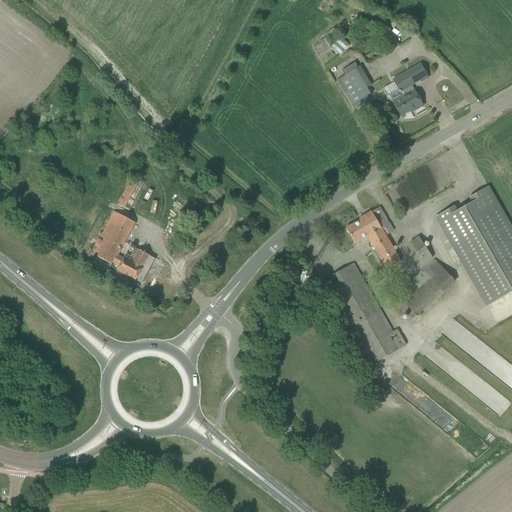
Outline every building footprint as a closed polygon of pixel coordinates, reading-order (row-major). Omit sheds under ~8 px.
[(333,28),(327,33),(330,37),(336,32),(333,28)] [(360,34),(351,42),(355,47),(364,39),(360,34)] [(368,36),(364,40),(368,45),(373,40),(368,36)] [(335,40),(328,48),(336,56),(344,47),(335,40)] [(352,65),(342,71),(345,76),(355,70),(352,65)] [(398,90),(400,93),(410,87),(420,81),(421,83),(429,78),(421,65),(393,81),(398,90)] [(345,76),(340,79),(350,95),(346,97),(351,106),(354,110),(371,100),(368,96),(373,93),(358,69),(355,70),(345,76)] [(398,90),(388,95),(392,102),(401,117),(414,109),(415,111),(424,106),(415,92),(413,93),(410,87),(400,93),(398,90)] [(73,118),(87,112),(81,96),(67,101),(73,118)] [(371,116),(366,118),(370,126),(375,124),(371,116)] [(130,211),(144,185),(132,178),(117,204),(130,211)] [(30,196),(39,206),(53,193),(43,183),(30,196)] [(488,307),(511,292),(511,229),(488,187),(469,198),(472,203),(457,211),(454,207),(436,217),(488,307)] [(395,232),(386,218),(380,208),(372,212),(371,212),(359,219),(361,221),(346,229),(351,238),(356,245),(368,238),(388,271),(402,262),(387,236),(395,232)] [(142,284),(156,259),(147,254),(135,247),(132,252),(134,253),(132,257),(126,254),(124,258),(117,255),(134,223),(114,212),(93,249),(100,253),(98,257),(112,264),(113,262),(120,266),(118,271),(142,284)] [(421,260),(429,255),(417,238),(410,243),(421,260)] [(395,294),(416,317),(455,283),(434,259),(412,280),(408,276),(401,284),(404,287),(395,294)] [(397,331),(393,334),(353,265),(322,283),(369,366),(405,345),(397,331)] [(444,322),(440,332),(453,342),(458,344),(464,335),(459,348),(467,351),(469,347),(464,345),(466,338),(473,341),(475,335),(474,335),(449,316),(448,316),(444,322)]
